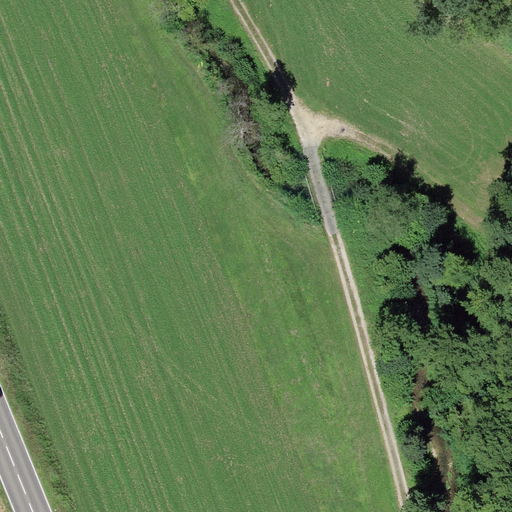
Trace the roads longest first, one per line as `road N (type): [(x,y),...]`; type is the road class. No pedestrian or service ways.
road 1 (track): [(229,0),(303,129),(387,399),(408,511)]
road 2 (track): [(303,129),(336,128),(500,245)]
